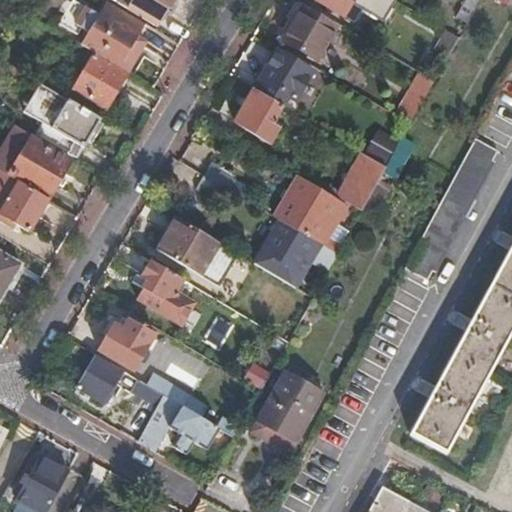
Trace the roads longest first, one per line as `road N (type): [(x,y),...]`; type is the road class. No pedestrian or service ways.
road 1 (residential): [(239,0),(4,384)]
road 2 (residential): [(4,384),(187,490)]
